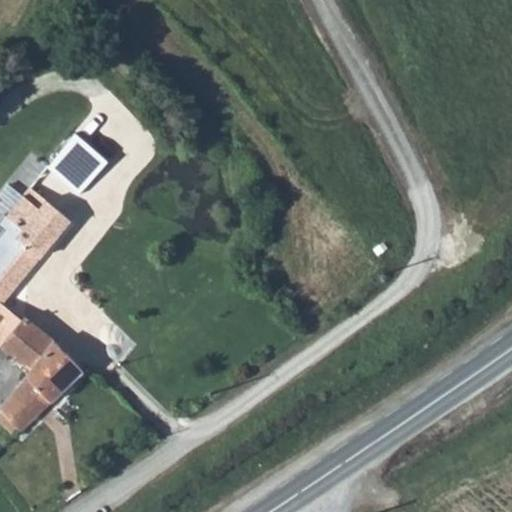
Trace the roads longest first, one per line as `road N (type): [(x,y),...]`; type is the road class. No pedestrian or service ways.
road 1 (unclassified): [(322,0),(434,230),(424,271),(88,511)]
road 2 (tertiary): [(511,351),(272,511)]
